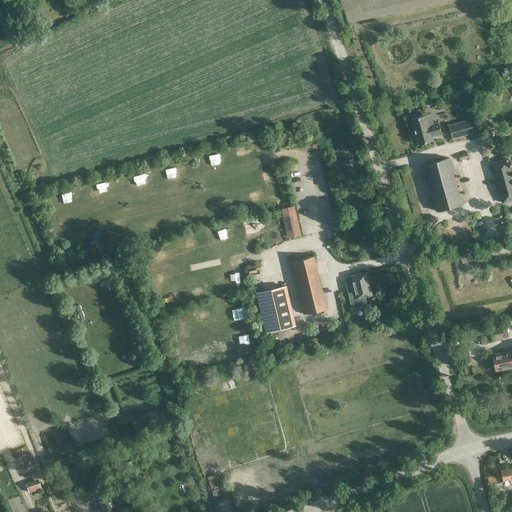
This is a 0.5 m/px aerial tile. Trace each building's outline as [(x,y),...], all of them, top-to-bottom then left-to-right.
[(417,144),(432,140),(431,136),(441,133),(438,122),(428,125),(425,114),(410,119),(417,144)] [(448,125),(452,138),(473,132),(470,119),(448,125)] [(423,165),(426,176),(435,211),(461,204),(448,158),(423,165)] [(511,174),(507,158),(491,162),(502,203),(511,200),(511,174)] [(296,213),(283,216),(288,238),(301,235),(296,213)] [(303,313),(325,308),(312,249),(294,254),(295,258),(291,259),(303,313)] [(356,297),(372,293),(367,270),(350,274),(355,294),(349,295),(350,299),(340,301),(342,308),(357,305),(356,297)] [(266,332),(296,325),(286,285),(256,292),(266,332)] [(488,328),(492,340),(504,338),(501,325),(488,328)] [(495,371),(511,367),(511,350),(491,356),(495,371)] [(511,485),(511,467),(500,470),(502,480),(510,479),(511,486),(511,485)] [(38,481),(27,486),(29,492),(41,488),(38,481)] [(49,488),(51,494),(62,490),(59,484),(49,488)] [(98,498),(103,511),(115,511),(109,494),(98,498)]
